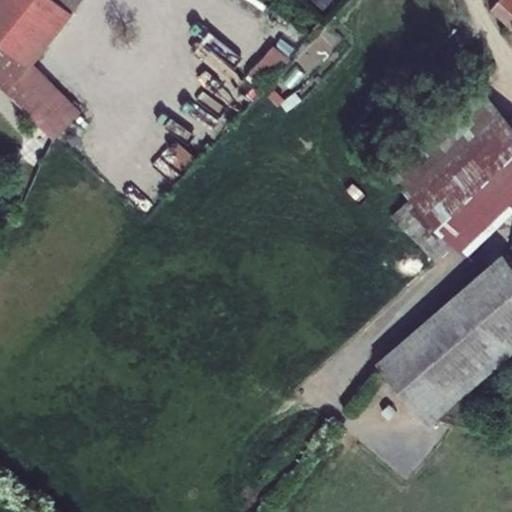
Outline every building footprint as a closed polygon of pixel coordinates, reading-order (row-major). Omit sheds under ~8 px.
[(0,0),(0,77),(55,134),(85,105),(35,56),(80,0),(0,0)] [(511,0),(490,0),(493,4),(511,19),(511,0)] [(135,11),(123,1),(105,23),(119,33),(135,11)] [(271,88),(295,54),(275,40),(251,74),(271,88)] [(413,193),(429,177),(474,223),(458,239),(469,251),(511,209),(511,112),(474,74),(384,161),(413,193)] [(413,193),(458,239),(474,223),(429,177),(413,193)] [(394,210),(438,257),(458,239),(413,193),(394,210)] [(511,252),(508,248),(464,285),(380,358),(391,370),(511,264),(511,252)] [(511,264),(391,370),(432,418),(511,349),(511,264)]
